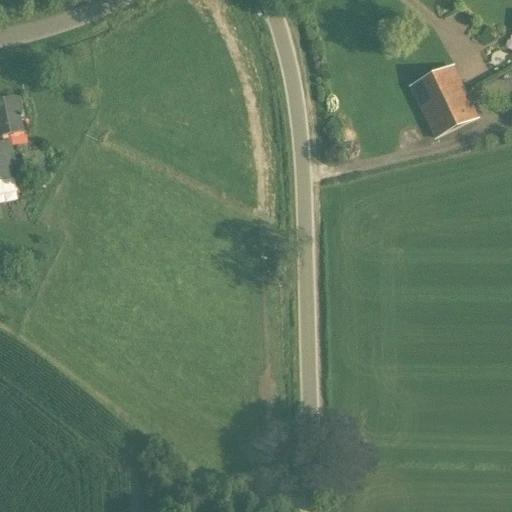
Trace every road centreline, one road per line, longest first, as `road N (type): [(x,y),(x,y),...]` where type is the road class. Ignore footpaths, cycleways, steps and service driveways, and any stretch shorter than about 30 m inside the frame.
road 1 (unclassified): [(311,511),(303,178),(295,102),(268,0)]
road 2 (tertiary): [(0,40),(122,0)]
